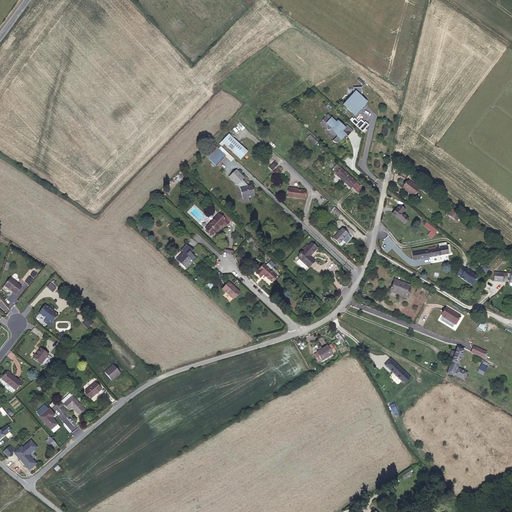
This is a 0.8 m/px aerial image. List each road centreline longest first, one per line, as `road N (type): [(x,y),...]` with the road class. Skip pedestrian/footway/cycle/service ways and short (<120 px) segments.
road 1 (residential): [(23,484),(159,377),(298,332)]
road 2 (residential): [(298,332),(334,313),(361,274),(389,162)]
road 3 (track): [(389,162),(422,0)]
